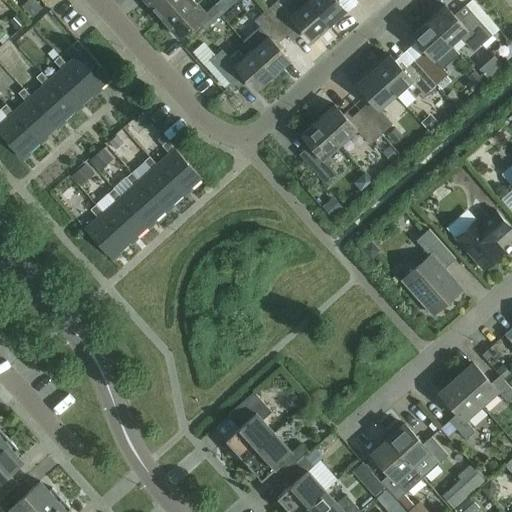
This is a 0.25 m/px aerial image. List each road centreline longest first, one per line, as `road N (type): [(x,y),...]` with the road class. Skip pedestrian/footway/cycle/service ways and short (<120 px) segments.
road 1 (residential): [(99,0),(209,125),(240,138),(264,127),(398,0)]
road 2 (tertiary): [(181,511),(126,438),(92,352),(0,248)]
road 3 (residential): [(511,286),(361,426)]
